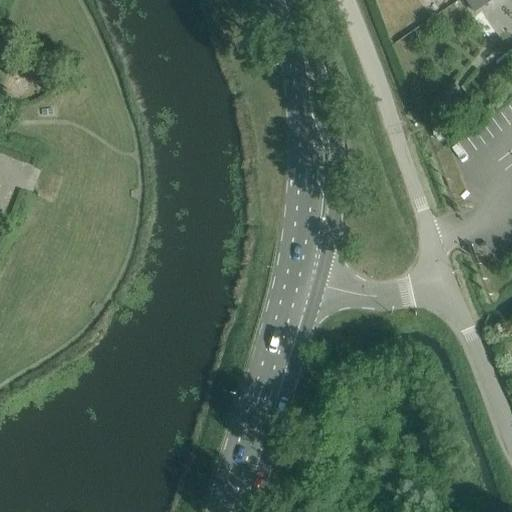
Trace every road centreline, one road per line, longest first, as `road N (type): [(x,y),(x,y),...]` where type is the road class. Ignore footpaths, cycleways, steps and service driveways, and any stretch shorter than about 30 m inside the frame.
road 1 (unclassified): [(446,280),(343,0)]
road 2 (secondary): [(318,287),(338,198),(338,144),(292,0)]
road 3 (secondary): [(270,0),(293,61),(301,122),(305,170),(294,281)]
road 4 (secondary): [(294,281),(225,511)]
road 5 (secondary): [(253,511),(318,287)]
road 6 (unclassified): [(511,436),(446,280)]
road 7 (unclassified): [(318,287),(380,298),(446,280)]
